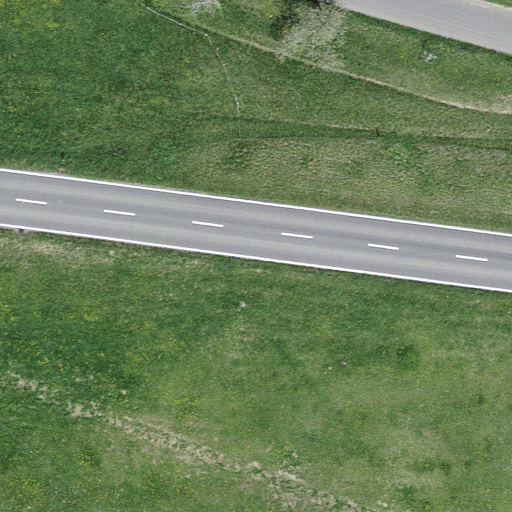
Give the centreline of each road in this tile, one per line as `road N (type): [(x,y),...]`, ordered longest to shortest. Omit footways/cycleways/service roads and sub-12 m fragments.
road 1 (secondary): [(511,264),(0,197)]
road 2 (unclassified): [(511,35),(382,0)]
